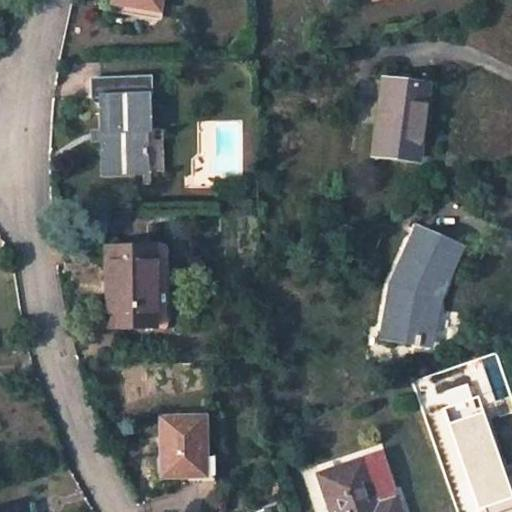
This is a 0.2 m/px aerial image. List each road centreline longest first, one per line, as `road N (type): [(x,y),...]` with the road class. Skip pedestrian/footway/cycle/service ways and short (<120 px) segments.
road 1 (residential): [(24,146),(38,321),(114,511)]
road 2 (residential): [(49,0),(24,146)]
